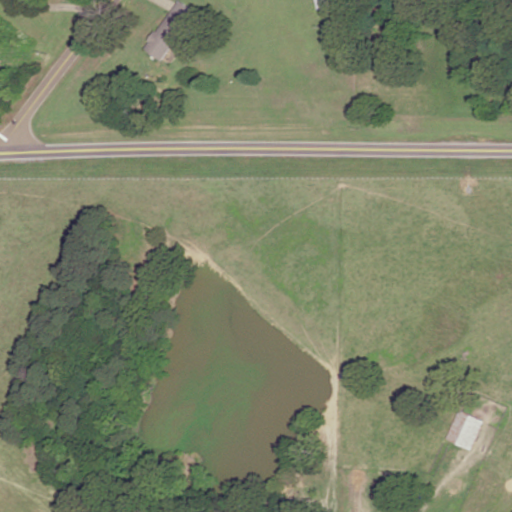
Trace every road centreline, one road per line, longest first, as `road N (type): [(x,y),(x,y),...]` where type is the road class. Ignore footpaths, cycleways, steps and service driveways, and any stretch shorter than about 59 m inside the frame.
road 1 (residential): [(0,153),(511,151)]
road 2 (tertiary): [(10,153),(31,111),(116,0)]
